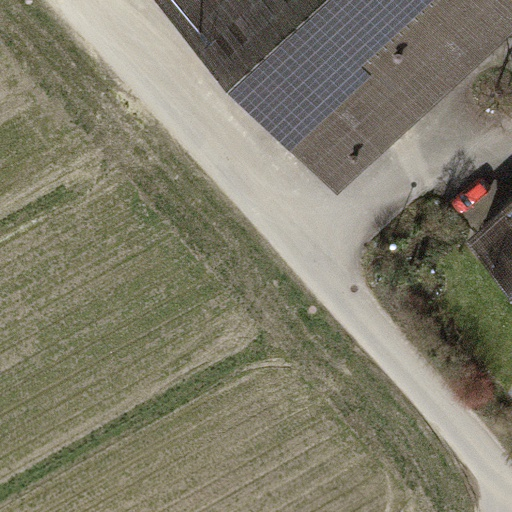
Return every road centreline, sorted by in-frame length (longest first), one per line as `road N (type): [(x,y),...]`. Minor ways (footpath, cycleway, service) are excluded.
road 1 (track): [(87,0),(327,264),(511,500)]
road 2 (track): [(327,264),(452,158),(502,161),(511,153)]
